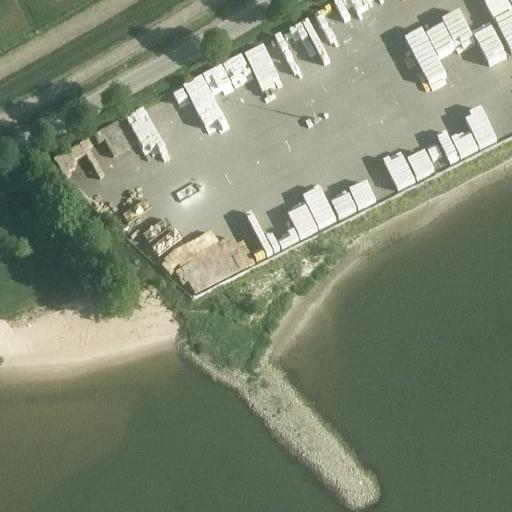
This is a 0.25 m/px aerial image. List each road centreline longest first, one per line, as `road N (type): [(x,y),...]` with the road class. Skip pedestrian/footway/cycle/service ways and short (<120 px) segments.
road 1 (unclassified): [(0,153),(287,0)]
road 2 (unknown): [(214,178),(268,178),(325,163),(511,67)]
